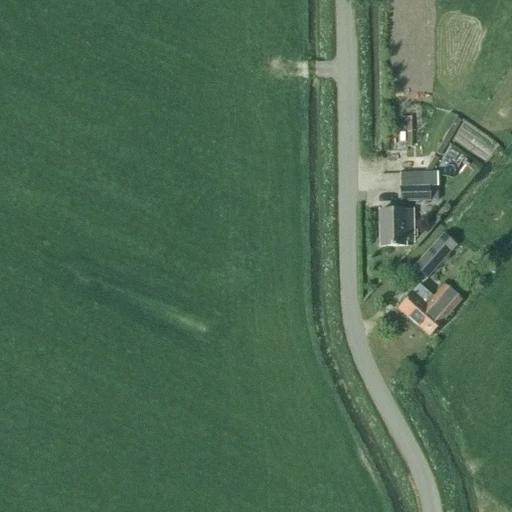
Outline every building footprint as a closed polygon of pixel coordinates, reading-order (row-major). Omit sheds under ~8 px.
[(487,156),(496,141),(461,119),(451,134),(487,156)] [(399,187),(423,187),(423,174),(399,175),(399,187)] [(429,202),(429,187),(423,187),(399,187),(398,204),(429,202)] [(378,212),(379,249),(405,248),(404,231),(412,231),(412,212),(378,212)] [(443,236),(414,269),(427,280),(456,247),(443,236)] [(444,290),(435,301),(426,294),(417,287),(414,291),(397,311),(428,338),(459,303),(444,290)]
